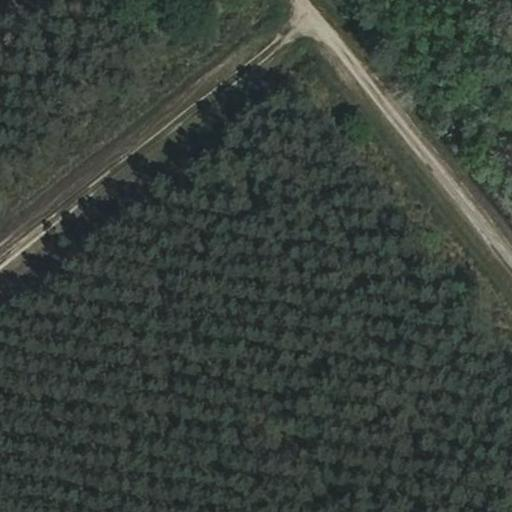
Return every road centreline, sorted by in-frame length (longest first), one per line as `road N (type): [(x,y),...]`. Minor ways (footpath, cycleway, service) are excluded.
road 1 (track): [(321,15),(0,271)]
road 2 (track): [(511,258),(309,0)]
